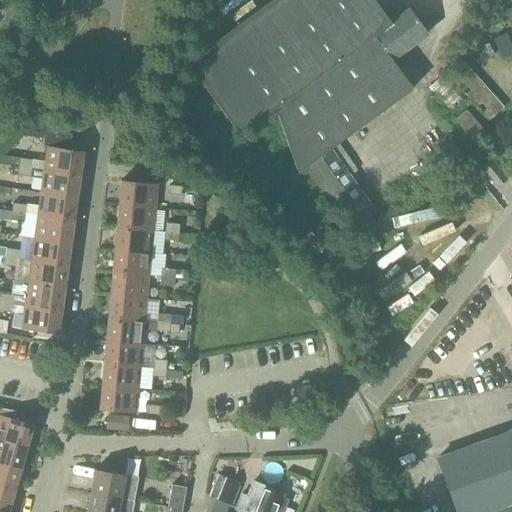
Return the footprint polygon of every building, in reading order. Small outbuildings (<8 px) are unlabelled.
[(298,172),(334,223),(346,216),(362,248),(385,236),(372,209),(330,149),(412,90),(390,61),(426,35),(408,11),(390,24),(372,0),(270,0),(199,52),(195,76),(238,135),(274,109),(295,169),(297,172),(298,172)] [(489,31),(475,37),(488,65),(511,54),(511,48),(506,34),(493,40),(489,31)] [(449,46),(436,62),(489,122),(505,109),(449,46)] [(444,75),(429,89),(450,112),(465,99),(444,75)] [(465,112),(456,120),(471,137),(480,129),(465,112)] [(451,140),(420,163),(432,181),(463,158),(451,140)] [(43,170),(79,175),(83,152),(69,150),(46,147),(44,162),(43,170)] [(0,156),(0,164),(10,165),(17,166),(31,168),(32,160),(18,158),(1,156),(0,156)] [(487,175),(486,175),(496,188),(506,180),(491,161),(481,168),(487,175)] [(31,168),(17,166),(16,175),(30,177),(31,168)] [(43,170),(40,192),(76,197),(79,175),(43,170)] [(120,181),(117,204),(154,207),(156,185),(120,181)] [(168,186),(168,194),(181,196),(182,187),(168,186)] [(73,220),(76,197),(40,192),(37,215),(73,220)] [(11,209),(11,212),(25,214),(25,209),(26,205),(12,203),(11,209)] [(117,204),(115,227),(152,230),(154,207),(117,204)] [(25,214),(11,212),(10,220),(24,222),(25,214)] [(37,215),(33,238),(70,243),(73,220),(37,215)] [(164,232),(178,233),(178,225),(165,224),(164,232)] [(150,253),(152,230),(115,227),(113,250),(150,253)] [(178,233),(164,232),(163,240),(177,242),(178,233)] [(33,238),(30,261),(67,266),(70,243),(33,238)] [(6,249),(5,257),(19,259),(20,250),(6,249)] [(113,250),(111,273),(148,276),(150,253),(113,250)] [(19,259),(5,257),(4,266),(17,267),(19,259)] [(64,288),(67,266),(30,261),(27,284),(64,288)] [(160,277),(173,279),(174,270),(161,269),(160,277)] [(146,299),(148,276),(111,273),(109,295),(146,299)] [(173,279),(160,277),(159,286),(173,287),(173,279)] [(27,284),(24,306),(60,311),(64,288),(27,284)] [(0,293),(0,302),(12,304),(13,295),(0,293)] [(109,295),(107,318),(143,322),(144,313),(146,299),(109,295)] [(12,304),(0,302),(0,310),(11,312),(12,304)] [(60,311),(24,306),(21,329),(57,334),(60,311)] [(156,314),(155,323),(169,324),(179,325),(182,325),(182,317),(170,315),(156,314)] [(107,318),(105,341),(141,345),(142,333),(143,330),(155,331),(155,323),(143,322),(107,318)] [(155,323),(155,331),(166,332),(168,333),(169,324),(155,323)] [(105,341),(103,364),(139,367),(141,345),(105,341)] [(152,360),(151,369),(165,370),(166,361),(152,360)] [(102,372),(101,387),(137,390),(138,376),(139,367),(103,364),(102,372)] [(151,369),(151,377),(164,378),(181,380),(181,372),(165,371),(165,370),(151,369)] [(135,413),(137,390),(101,387),(98,410),(135,413)] [(148,406),(147,414),(160,416),(161,407),(148,406)] [(13,411),(6,410),(0,408),(0,440),(26,447),(32,425),(11,419),(13,411)] [(128,431),(129,416),(107,415),(106,429),(128,431)] [(511,431),(437,459),(456,511),(484,511),(511,502),(511,431)] [(26,447),(0,440),(0,463),(20,469),(26,447)] [(20,469),(0,463),(0,487),(14,491),(20,469)] [(89,493),(119,499),(123,475),(94,470),(89,493)] [(230,505),(237,487),(222,481),(223,478),(214,474),(206,495),(230,505)] [(279,511),(284,501),(280,499),(282,495),(262,487),(251,483),(245,497),(240,495),(234,511),(229,509),(230,507),(212,499),(206,511),(279,511)] [(169,508),(181,510),(185,488),(169,485),(165,507),(169,508)] [(0,510),(4,511),(7,511),(14,491),(0,487),(0,510)] [(116,511),(119,499),(89,493),(85,511),(116,511)]
